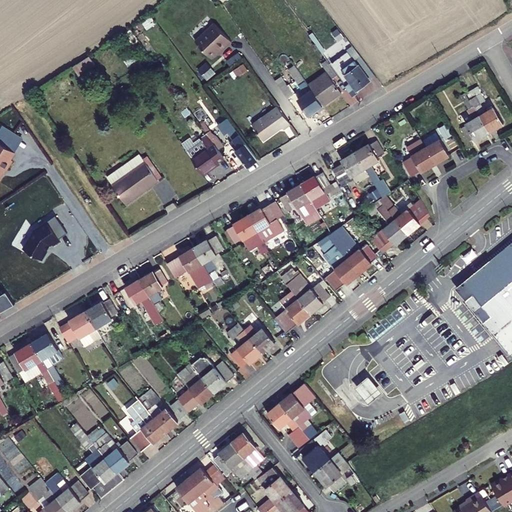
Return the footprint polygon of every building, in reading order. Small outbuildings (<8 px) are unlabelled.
[(221,48),(222,49),(233,41),(216,21),(196,38),(212,56),(221,48)] [(357,43),(339,57),(345,65),(362,88),(368,84),(366,81),(378,72),(367,57),(366,58),(363,53),(364,53),(357,43)] [(317,75),(332,96),(349,83),(340,69),(345,65),(339,57),(334,50),(329,54),(334,62),(317,75)] [(97,51),(84,60),(89,67),(102,58),(97,51)] [(318,106),(332,96),(317,75),(303,57),(296,62),(313,85),(307,90),(318,106)] [(282,74),(295,91),(301,87),(288,69),(282,74)] [(488,88),(478,95),(497,126),(511,118),(502,103),(494,108),(488,99),(493,96),(488,88)] [(484,134),(497,126),(478,95),(474,98),(478,104),(468,110),(474,120),(469,123),(477,136),(483,133),(484,134)] [(260,119),(272,136),(291,122),(292,125),(299,120),(285,101),(260,119)] [(229,132),(234,138),(241,133),(229,118),(217,125),(224,135),(229,132)] [(426,118),(421,121),(429,134),(432,139),(438,135),(437,132),(445,127),(440,118),(430,124),(426,118)] [(0,141),(15,151),(23,138),(2,126),(0,129),(0,141)] [(193,159),(216,143),(209,133),(202,138),(203,140),(186,150),(193,159)] [(234,138),(231,140),(249,165),(260,157),(241,133),(234,138)] [(429,165),(430,166),(444,158),(435,143),(432,139),(429,134),(415,142),(421,152),(412,158),(419,170),(429,165)] [(448,135),(435,143),(444,158),(457,150),(448,135)] [(376,138),(362,147),(370,162),(375,170),(380,178),(386,175),(377,159),(391,150),(383,136),(377,139),(376,138)] [(0,175),(15,151),(0,141),(0,175)] [(216,143),(193,159),(203,174),(220,162),(219,160),(225,155),(216,143)] [(362,147),(347,155),(356,170),(370,162),(362,147)] [(148,162),(115,186),(127,204),(161,179),(148,162)] [(338,180),(330,166),(324,170),(324,168),(308,177),(317,192),(338,180)] [(361,178),(366,186),(380,178),(375,170),(361,178)] [(324,203),(317,192),(308,177),(292,187),(292,188),(287,192),(295,206),(311,196),(324,217),(331,213),(329,211),(324,203)] [(328,200),(324,203),(329,211),(344,202),(338,193),(328,199),(328,200)] [(290,223),(275,198),(269,202),(268,200),(253,209),(269,235),(290,223)] [(384,204),(408,233),(430,214),(420,199),(401,215),(388,200),(384,204)] [(382,251),(393,242),(395,244),(408,233),(384,204),(378,208),(390,223),(372,238),(382,251)] [(240,219),(232,223),(240,238),(255,230),(261,240),(264,239),(269,248),(274,245),(253,209),(240,217),(240,219)] [(56,214),(47,220),(59,238),(68,233),(56,214)] [(34,229),(24,249),(42,259),(50,244),(52,242),(54,245),(61,240),(59,238),(47,220),(34,229)] [(215,232),(200,240),(215,265),(225,259),(220,250),(232,243),(223,228),(215,233),(215,232)] [(349,233),(337,243),(342,249),(347,245),(354,239),(349,233)] [(189,269),(193,276),(206,268),(213,279),(221,274),(215,265),(200,240),(187,249),(188,250),(174,258),(183,272),(189,269)] [(511,240),(463,280),(511,340),(511,240)] [(342,263),(329,274),(339,287),(346,281),(348,283),(361,273),(349,258),(342,249),(337,243),(324,254),(329,260),(335,255),(342,263)] [(354,254),(349,258),(361,273),(373,263),(372,261),(378,257),(367,243),(354,254)] [(347,245),(342,249),(349,258),(354,254),(347,245)] [(162,264),(148,271),(157,287),(177,276),(168,262),(162,265),(162,264)] [(271,264),(262,267),(266,276),(275,273),(271,264)] [(283,277),(311,312),(324,302),(323,301),(330,294),(319,281),(305,292),(299,285),(307,279),(297,266),(283,277)] [(148,271),(133,280),(142,296),(157,287),(148,271)] [(0,314),(13,307),(7,297),(0,287),(0,314)] [(109,294),(93,303),(104,320),(126,307),(117,291),(110,295),(109,294)] [(294,291),(282,301),(289,309),(276,320),(286,332),(311,312),(294,291)] [(10,295),(17,305),(19,303),(12,293),(10,295)] [(7,297),(13,307),(17,305),(10,295),(7,297)] [(162,296),(147,304),(154,316),(169,308),(162,296)] [(78,313),(70,318),(78,332),(86,328),(87,329),(97,323),(107,339),(109,338),(113,345),(117,343),(113,336),(109,329),(104,320),(93,303),(77,312),(78,313)] [(264,327),(263,328),(259,331),(254,324),(258,320),(253,312),(240,323),(241,325),(245,329),(251,337),(263,351),(273,342),(275,340),(264,327)] [(55,325),(39,335),(49,353),(66,343),(55,325)] [(114,325),(109,329),(113,336),(118,333),(114,325)] [(242,332),(245,329),(241,325),(238,327),(237,325),(229,332),(235,339),(243,333),(242,332)] [(24,346),(18,349),(28,365),(38,359),(60,396),(72,390),(59,368),(54,361),(49,353),(39,335),(24,344),(24,346)] [(251,337),(231,354),(241,366),(249,360),(250,361),(263,351),(251,337)] [(208,347),(192,360),(215,389),(238,370),(227,356),(218,364),(212,356),(213,355),(208,347)] [(1,357),(0,357),(0,390),(6,401),(11,397),(1,381),(19,370),(11,354),(3,359),(1,357)] [(60,358),(54,361),(59,368),(65,365),(60,358)] [(191,385),(183,392),(194,404),(201,398),(202,399),(215,389),(192,360),(179,371),(191,385)] [(308,399),(298,387),(293,391),(303,403),(308,399)] [(293,391),(291,388),(278,398),(299,425),(303,422),(297,415),(300,413),(296,408),(303,403),(293,391)] [(0,390),(0,409),(9,405),(6,401),(0,390)] [(157,390),(144,400),(167,428),(180,418),(168,404),(162,408),(157,400),(162,396),(157,390)] [(140,394),(127,405),(143,425),(131,434),(142,448),(167,428),(144,400),(140,394)] [(180,394),(173,401),(182,413),(190,407),(180,394)] [(308,436),(299,425),(278,398),(265,409),(277,424),(285,417),(294,429),(289,433),(298,444),(308,436)] [(323,424),(313,411),(306,416),(313,426),(310,429),(313,432),(323,424)] [(104,428),(93,438),(118,470),(139,453),(128,439),(120,446),(109,432),(108,433),(104,428)] [(264,443),(251,428),(240,437),(260,463),(271,454),(263,444),(264,443)] [(89,443),(81,449),(88,459),(93,455),(99,463),(95,467),(106,480),(118,470),(93,438),(86,429),(82,432),(89,443)] [(249,472),(260,463),(240,437),(227,447),(239,462),(240,461),(249,472)] [(328,456),(316,441),(300,453),(312,468),(328,456)] [(337,449),(328,456),(312,468),(325,483),(326,482),(331,489),(344,479),(339,472),(349,464),(337,449)] [(217,488),(225,482),(219,475),(228,468),(217,455),(196,472),(224,505),(228,502),(217,488)] [(287,474),(281,467),(270,476),(276,484),(274,485),(281,493),(268,504),(273,510),(300,487),(289,473),(287,474)] [(60,471),(46,482),(68,510),(89,493),(77,480),(65,489),(60,482),(65,478),(60,471)] [(19,492),(3,472),(0,474),(0,482),(6,490),(4,492),(10,499),(19,492)] [(207,511),(214,511),(224,505),(196,472),(183,482),(207,511)] [(511,472),(509,474),(509,475),(502,480),(500,480),(492,485),(495,490),(498,491),(498,494),(505,505),(511,500),(511,472)] [(358,482),(351,473),(346,477),(353,486),(358,482)] [(43,478),(30,488),(38,498),(44,494),(50,502),(45,506),(49,511),(66,511),(68,510),(46,482),(43,478)] [(246,489),(238,479),(232,484),(240,493),(246,489)] [(312,501),(300,487),(273,510),(274,511),(289,511),(294,508),(296,511),(299,511),(314,511),(316,510),(311,503),(312,501)] [(493,511),(480,490),(467,498),(468,501),(453,511),(454,511),(493,511)] [(44,494),(38,498),(45,506),(50,502),(44,494)] [(167,511),(160,501),(148,511),(167,511)]
